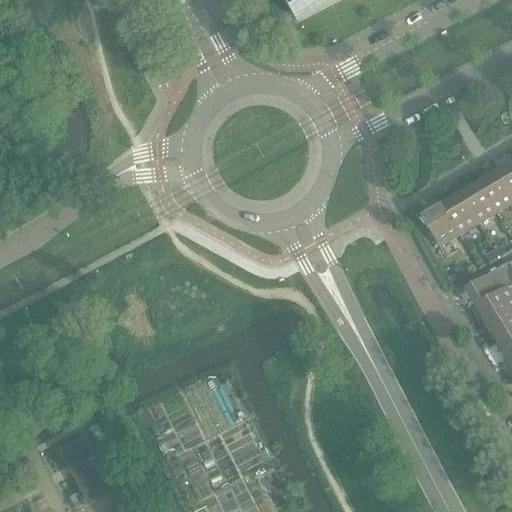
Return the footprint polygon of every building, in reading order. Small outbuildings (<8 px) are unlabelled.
[(283,0),(294,19),(295,18),(297,23),(340,0),(283,0)] [(511,163),(495,174),(511,202),(511,163)] [(477,185),(495,216),(511,205),(511,202),(495,174),(477,185)] [(495,216),(477,185),(458,196),(476,227),(495,216)] [(458,238),(476,227),(458,196),(440,207),(458,238)] [(458,238),(440,207),(421,218),(439,249),(458,238)] [(493,254),(497,261),(506,255),(502,248),(493,254)] [(497,261),(493,254),(485,258),(489,266),(497,261)] [(511,269),(508,264),(464,290),(475,308),(511,285),(511,269)] [(460,283),(467,279),(461,270),(454,274),(458,281),(460,283)] [(458,281),(454,274),(447,279),(451,285),(458,281)] [(511,285),(475,308),(485,326),(511,309),(511,295),(509,290),(511,287),(511,285)] [(511,309),(485,326),(496,344),(511,334),(511,309)] [(511,334),(496,344),(507,361),(511,358),(511,334)] [(60,452),(72,476),(88,505),(111,493),(83,440),(60,452)]
